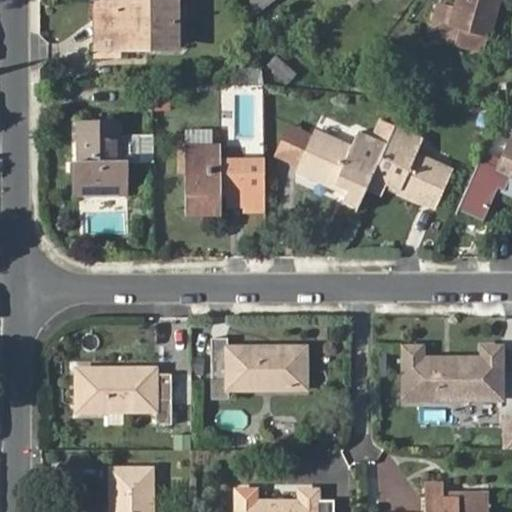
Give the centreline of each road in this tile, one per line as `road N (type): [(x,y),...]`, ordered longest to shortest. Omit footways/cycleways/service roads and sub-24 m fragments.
road 1 (residential): [(20,288),(511,285)]
road 2 (residential): [(20,277),(17,0)]
road 3 (residential): [(22,511),(20,288)]
